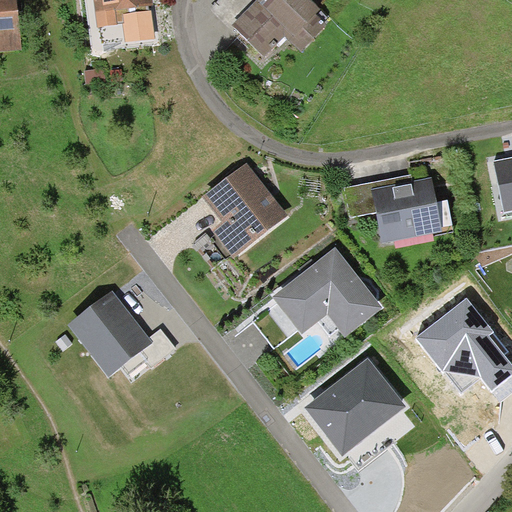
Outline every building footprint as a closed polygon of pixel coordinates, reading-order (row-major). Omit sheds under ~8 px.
[(0,0),(0,51),(21,49),(16,0),(0,0)] [(95,0),(99,28),(125,24),(123,10),(155,6),(154,0),(95,0)] [(257,0),(258,0),(230,27),(260,58),(280,39),(296,55),(322,30),(312,19),(318,13),(305,0),(257,0)] [(104,70),(86,72),(87,84),(106,82),(104,70)] [(511,159),(495,163),(505,213),(511,211),(511,159)] [(243,165),(200,199),(218,221),(205,231),(230,263),(286,218),(243,165)] [(388,180),(341,189),(347,220),(372,215),(378,248),(450,234),(444,203),(437,204),(432,180),(390,188),(388,180)] [(379,307),(334,251),(271,301),(296,333),(320,314),(339,338),(379,307)] [(146,339),(112,293),(68,325),(104,374),(118,365),(131,383),(174,352),(158,330),(146,339)] [(510,352),(467,298),(418,337),(461,391),(480,376),(493,392),(511,376),(511,361),(507,355),(510,352)] [(323,396),(308,408),(345,454),(405,407),(368,360),(323,396)]
